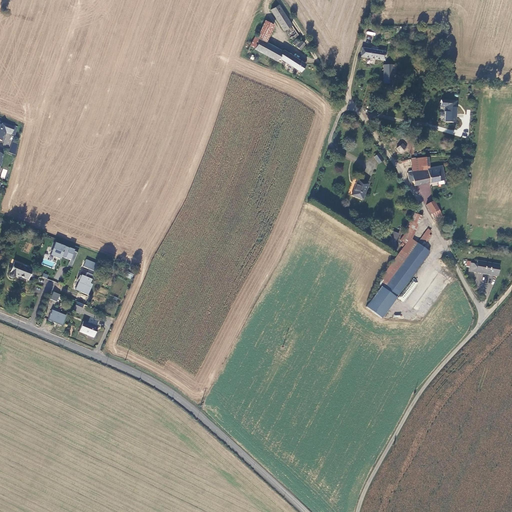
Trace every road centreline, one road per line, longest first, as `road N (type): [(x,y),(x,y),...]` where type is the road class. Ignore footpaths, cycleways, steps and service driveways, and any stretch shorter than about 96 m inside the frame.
road 1 (tertiary): [(0,314),(169,390),(305,511)]
road 2 (unclassified): [(484,316),(416,195),(346,94)]
road 3 (unclassified): [(357,511),(413,403),(484,316)]
